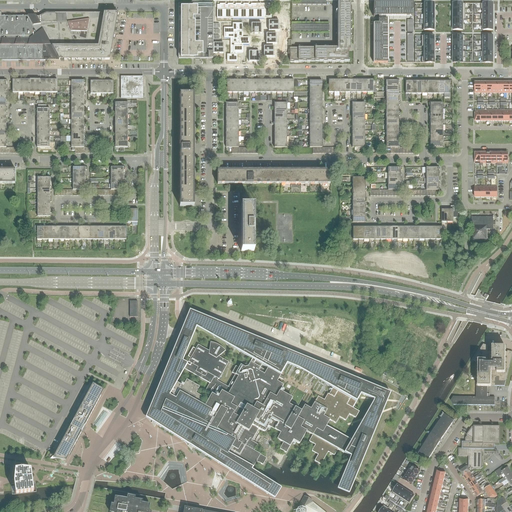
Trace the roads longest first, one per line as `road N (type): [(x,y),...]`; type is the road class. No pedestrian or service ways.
road 1 (primary): [(163,283),(369,288),(511,322)]
road 2 (primary): [(511,314),(367,282),(163,272)]
road 3 (residential): [(164,71),(164,7),(44,6)]
road 4 (unclassified): [(347,511),(440,356)]
road 5 (tertiary): [(0,71),(164,71)]
road 6 (primary): [(0,282),(155,283)]
road 7 (primary): [(154,272),(0,270)]
road 8 (unclassified): [(357,68),(208,71)]
